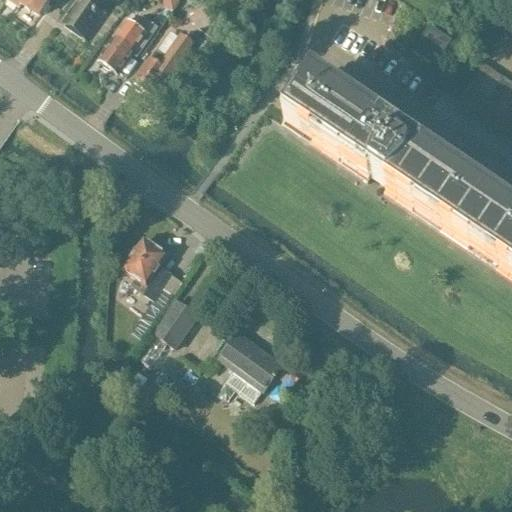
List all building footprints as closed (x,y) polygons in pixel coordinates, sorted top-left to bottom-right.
[(39,19),(52,0),(6,0),(5,2),(18,11),(21,7),(30,13),(30,12),(39,19)] [(89,41),(112,8),(100,0),(78,0),(63,22),(89,41)] [(163,0),(160,5),(173,13),(181,0),(163,0)] [(115,44),(100,65),(102,67),(103,70),(108,73),(110,73),(117,77),(131,56),(138,61),(157,35),(140,23),(135,29),(127,23),(113,43),(115,44)] [(511,40),(511,23),(503,37),(511,40)] [(434,68),(450,44),(430,30),(414,54),(434,68)] [(169,89),(188,61),(197,68),(214,44),(197,32),(187,45),(179,40),(165,60),(156,54),(133,86),(134,88),(135,91),(140,94),(143,94),(150,99),(161,83),(169,89)] [(479,94),(493,74),(482,67),(469,87),(479,94)] [(489,101),(502,80),(493,74),(479,94),(489,101)] [(511,213),(447,169),(417,149),(418,147),(404,137),(403,139),(314,80),(282,129),(511,284),(511,213)] [(499,107),(511,87),(502,80),(489,101),(499,107)] [(509,114),(511,108),(511,86),(511,87),(499,107),(509,114)] [(465,116),(479,94),(469,87),(458,103),(454,109),(465,116)] [(475,122),(489,101),(479,94),(465,116),(475,122)] [(484,129),(499,107),(489,101),(475,122),(484,129)] [(494,135),(509,114),(499,107),(484,129),(494,135)] [(504,142),(511,129),(511,115),(509,114),(494,135),(504,142)] [(169,278),(160,271),(167,260),(144,244),(123,274),(136,283),(132,290),(151,303),(169,278)] [(179,344),(197,319),(176,304),(158,328),(160,330),(144,353),(155,361),(171,339),(179,344)] [(146,314),(136,329),(147,336),(149,333),(157,321),(151,316),(146,314)] [(253,408),(281,371),(237,338),(219,362),(235,375),(226,387),(253,408)]
